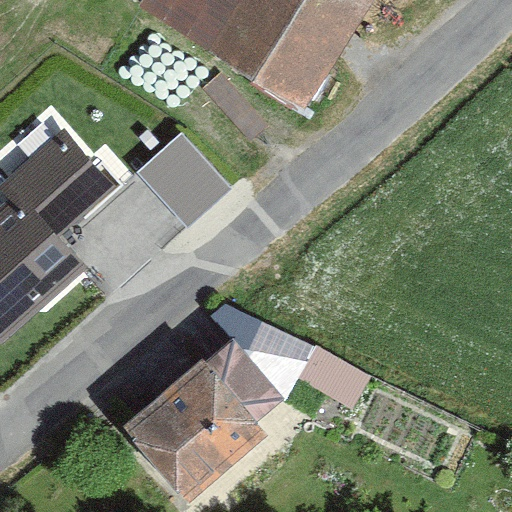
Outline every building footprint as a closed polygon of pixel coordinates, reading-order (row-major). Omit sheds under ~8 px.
[(146,0),(143,6),(308,111),(377,0),(146,0)] [(63,237),(117,184),(69,131),(0,187),(10,198),(27,217),(37,208),(63,237)] [(232,189),(184,134),(140,172),(189,227),(232,189)] [(10,198),(0,207),(0,343),(1,344),(87,267),(63,237),(37,208),(27,217),(10,198)] [(204,355),(124,425),(189,502),(270,432),(259,419),(286,397),(234,336),(207,359),(204,355)]
